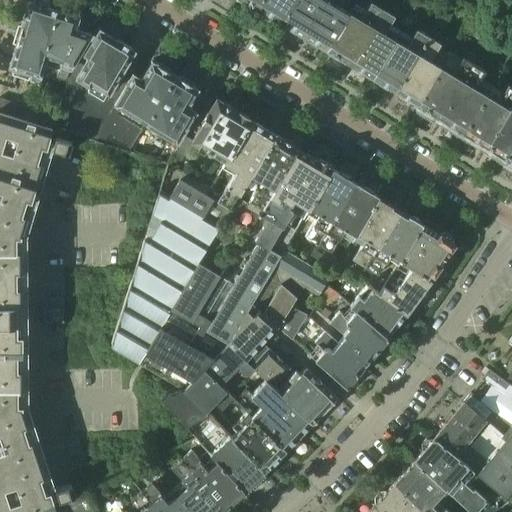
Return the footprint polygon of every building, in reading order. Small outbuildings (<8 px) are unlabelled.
[(29,2),(22,25),(10,66),(14,68),(13,73),(29,78),(30,75),(39,78),(41,72),(46,55),(44,54),(57,10),(48,7),(49,2),(48,0),(33,0),(33,3),(29,2)] [(261,0),(257,7),(282,22),(294,0),(261,0)] [(294,0),(282,22),(304,36),(311,25),(325,0),(294,0)] [(327,49),(354,4),(356,0),(325,0),(311,25),(304,36),(327,49)] [(371,2),(365,10),(354,4),(327,49),(350,63),(373,25),(383,9),(371,2)] [(373,77),(400,31),(389,24),(394,16),(383,9),(373,25),(350,63),(373,77)] [(77,16),(57,10),(44,54),(46,55),(41,72),(56,77),(56,74),(70,80),(96,35),(74,28),(77,16)] [(87,137),(131,74),(122,69),(133,51),(131,49),(131,48),(119,40),(118,41),(99,29),(96,35),(70,80),(47,125),(87,137)] [(395,91),(428,36),(416,29),(411,38),(400,31),(373,77),(395,91)] [(446,59),(435,52),(440,43),(428,36),(395,91),(418,104),(446,59)] [(457,66),(446,59),(418,104),(441,118),(474,64),(462,57),(457,66)] [(132,73),(131,74),(87,137),(87,138),(128,151),(142,130),(110,110),(113,104),(146,124),(175,75),(170,72),(155,63),(151,61),(141,79),(132,73)] [(491,86),(480,80),(486,71),(474,64),(441,118),(464,132),(491,86)] [(178,77),(175,75),(146,124),(176,142),(195,111),(186,106),(197,88),(192,86),(193,85),(178,77)] [(503,93),(491,86),(464,132),(487,146),(511,104),(511,86),(508,85),(503,93)] [(0,111),(24,119),(28,106),(0,97),(0,111)] [(222,168),(225,162),(251,120),(217,99),(192,141),(211,152),(207,159),(222,168)] [(511,158),(511,104),(487,146),(505,157),(506,160),(511,158)] [(20,249),(20,233),(52,128),(24,119),(0,111),(0,511),(38,511),(54,504),(22,405),(21,333),(16,333),(16,305),(21,305),(20,249)] [(248,175),(273,133),(251,120),(225,162),(235,169),(217,199),(230,207),(236,196),(246,180),(248,175)] [(248,175),(246,180),(256,185),(271,194),(277,185),(298,148),(273,133),(248,175)] [(55,137),(52,148),(67,153),(71,141),(55,137)] [(131,286),(112,347),(185,387),(205,366),(228,342),(253,301),(284,248),(309,205),(331,168),(310,155),(298,148),(277,185),(271,194),(261,211),(269,215),(255,240),(257,242),(246,261),(233,282),(222,276),(197,262),(226,213),(230,207),(217,199),(206,193),(180,178),(170,195),(160,189),(131,286)] [(318,242),(353,181),(331,168),(309,205),(318,210),(305,234),(318,242)] [(376,195),(353,181),(318,242),(329,248),(343,225),(354,232),(376,195)] [(230,207),(226,213),(238,220),(241,216),(254,223),(261,211),(271,194),(256,185),(246,202),(236,196),(230,207)] [(398,208),(376,195),(354,232),(352,237),(360,242),(351,256),(364,265),(398,208)] [(398,208),(364,265),(377,272),(385,258),(394,264),(398,258),(421,222),(398,208)] [(421,222),(398,258),(429,277),(433,273),(435,275),(443,265),(440,263),(455,241),(454,236),(446,232),(440,233),(421,222)] [(279,324),(291,304),(302,286),(322,297),(330,287),(325,282),(329,274),(319,268),(284,248),(253,301),(279,324)] [(429,277),(398,258),(394,264),(389,273),(378,290),(405,310),(429,277)] [(350,303),(355,307),(387,335),(396,322),(399,324),(406,314),(404,312),(405,310),(378,290),(367,283),(350,303)] [(253,301),(228,342),(246,357),(252,363),(256,366),(267,377),(273,383),(290,367),(268,347),(278,336),(272,331),(279,324),(253,301)] [(307,313),(291,304),(279,324),(293,337),(299,326),(307,313)] [(315,356),(345,383),(387,335),(355,307),(348,315),(340,309),(330,320),(332,321),(316,340),(323,346),(315,356)] [(300,325),(308,325),(312,320),(306,314),(300,325)] [(252,363),(246,357),(228,342),(205,366),(231,392),(256,366),(252,363)] [(281,391),(313,421),(336,394),(305,365),(281,391)] [(219,410),(234,395),(231,392),(205,366),(185,387),(207,409),(213,403),(219,410)] [(508,392),(511,386),(511,385),(489,370),(485,376),(508,392)] [(246,383),(235,395),(248,409),(287,448),(307,427),(313,421),(281,391),(273,383),(267,377),(261,383),(254,390),(246,383)] [(207,409),(185,387),(162,397),(193,432),(201,441),(213,454),(244,489),(264,469),(232,435),(207,409)] [(483,419),(463,402),(434,437),(454,454),(474,471),(478,474),(488,461),(465,441),(483,419)] [(287,448),(248,409),(241,416),(246,421),(232,435),(264,469),(270,463),(273,467),(283,457),(280,454),(287,448)] [(511,431),(488,461),(478,474),(510,501),(511,499),(511,431)] [(420,444),(422,449),(413,458),(445,488),(472,511),(475,511),(487,499),(475,489),(474,490),(465,482),(474,471),(454,454),(434,437),(426,437),(420,444)] [(193,448),(182,457),(223,506),(244,489),(213,454),(204,462),(193,448)] [(163,464),(158,457),(153,462),(158,468),(163,464)] [(193,511),(215,511),(223,506),(182,457),(173,465),(184,479),(174,488),(193,511)] [(403,470),(394,480),(426,511),(449,511),(444,507),(440,511),(432,502),(445,488),(413,458),(412,459),(406,459),(402,464),(403,470)] [(375,500),(373,502),(383,511),(426,511),(394,480),(384,490),(379,489),(374,494),(375,500)] [(153,482),(142,490),(159,511),(193,511),(174,488),(164,496),(153,482)] [(75,496),(71,484),(55,490),(59,501),(75,496)] [(104,485),(94,492),(98,498),(105,499),(111,495),(104,485)] [(159,511),(142,490),(131,499),(141,511),(159,511)] [(90,511),(99,507),(90,492),(48,511),(90,511)] [(362,511),(383,511),(373,502),(372,503),(367,503),(362,507),(362,511)]
